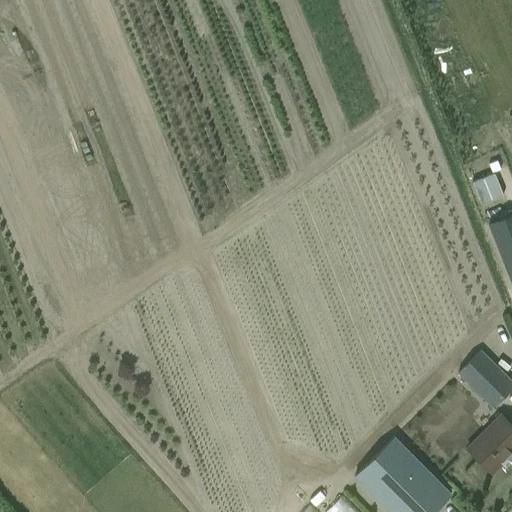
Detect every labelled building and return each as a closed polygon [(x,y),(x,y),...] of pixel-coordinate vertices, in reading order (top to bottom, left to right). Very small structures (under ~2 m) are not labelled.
[(511,220),(490,229),(511,283),(511,220)] [(511,386),(511,382),(500,370),(480,350),(457,373),(477,393),(492,407),(511,386)] [(511,452),(511,426),(500,415),(467,448),(491,473),(492,472),(491,470),(509,452),(510,454),(511,452)] [(431,511),(450,494),(436,479),(393,437),(354,477),(389,511),(431,511)] [(343,490),(321,511),(377,511),(360,495),(354,501),(343,490)]
